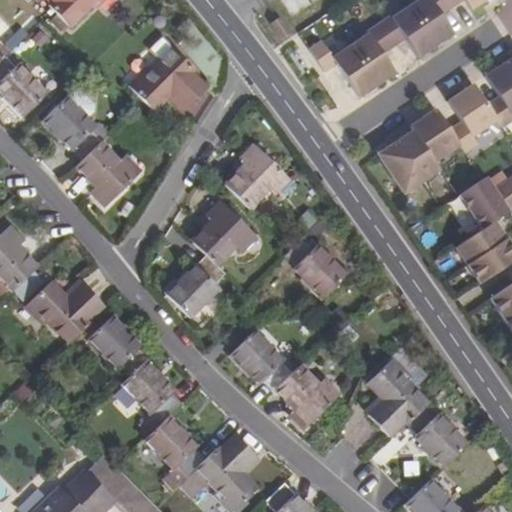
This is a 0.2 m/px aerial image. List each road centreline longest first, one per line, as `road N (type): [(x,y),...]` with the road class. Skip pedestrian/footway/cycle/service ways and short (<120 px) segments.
road 1 (residential): [(367,511),(241,404),(120,275)]
road 2 (tertiary): [(511,423),(322,150)]
road 3 (unclassified): [(255,60),(120,275)]
road 4 (residential): [(322,150),(511,21)]
road 5 (residential): [(120,275),(0,137)]
